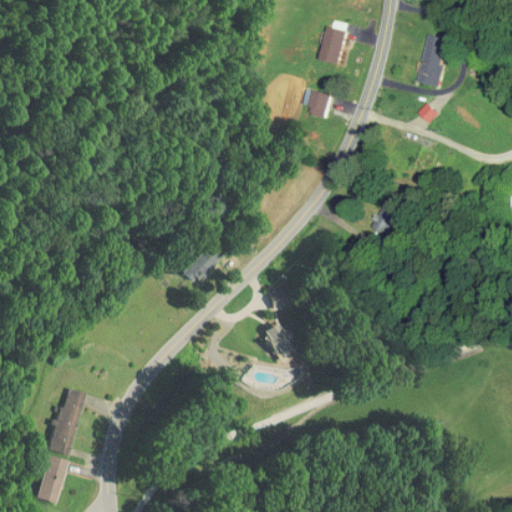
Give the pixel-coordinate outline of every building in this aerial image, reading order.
[(339,17),(321,13),(313,54),(331,57),(339,17)] [(316,112),(322,88),(306,84),(300,108),(316,112)] [(421,117),(430,106),(418,96),(409,107),(421,117)] [(170,267),(184,278),(209,250),(196,238),(170,267)] [(256,335),(253,337),(267,359),(280,350),(276,344),(283,339),(267,314),(249,326),(256,335)] [(36,444),(58,449),(73,387),(53,382),(43,420),(42,419),(36,444)] [(45,497),(55,454),(34,449),(23,492),(45,497)]
